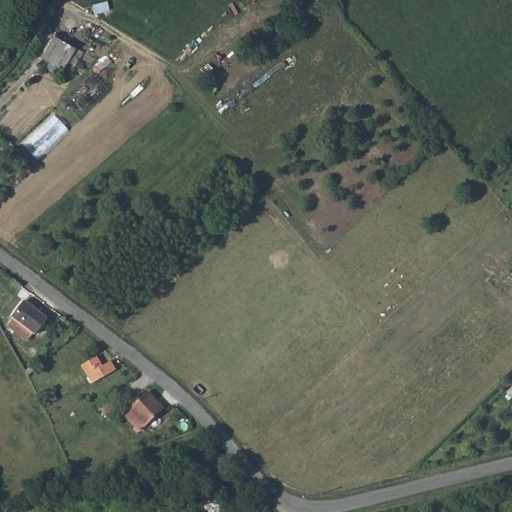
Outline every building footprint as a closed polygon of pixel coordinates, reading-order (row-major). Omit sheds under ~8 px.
[(94,3),(96,12),(110,9),(109,0),(94,3)] [(76,52),(60,70),(67,76),(79,86),(95,68),(76,52)] [(79,86),(67,76),(61,82),(73,93),(79,86)] [(38,160),(70,130),(56,115),(24,145),(38,160)] [(47,318),(24,301),(12,317),(13,318),(8,326),(28,341),(34,333),(35,334),(47,318)] [(115,370),(110,362),(103,366),(97,357),(82,365),(93,383),(115,370)] [(196,384),(192,389),(199,395),(203,390),(196,384)] [(162,409),(146,394),(124,417),(140,432),(162,409)] [(208,511),(218,511),(218,502),(209,502),(208,511)]
